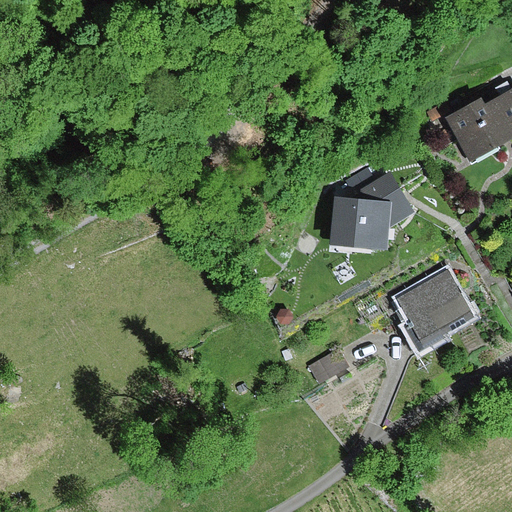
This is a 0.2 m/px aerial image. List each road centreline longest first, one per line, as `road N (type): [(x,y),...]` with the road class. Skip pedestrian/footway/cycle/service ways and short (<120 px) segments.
road 1 (track): [(0,269),(200,150),(332,0)]
road 2 (residential): [(282,511),(376,439),(511,362)]
road 3 (track): [(320,14),(320,119),(336,123),(390,90)]
